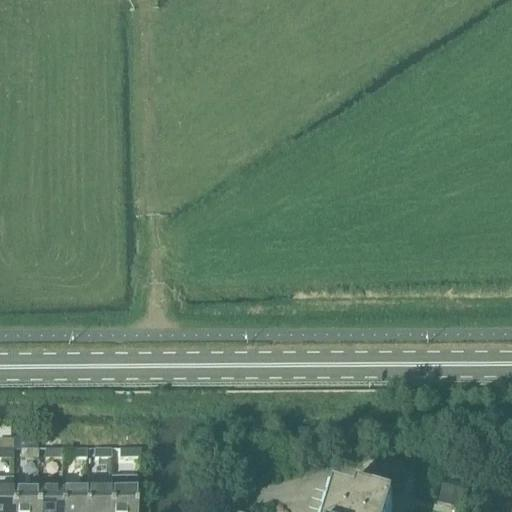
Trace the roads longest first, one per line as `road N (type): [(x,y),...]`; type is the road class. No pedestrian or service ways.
road 1 (primary): [(0,370),(511,367)]
road 2 (unclassified): [(0,337),(511,336)]
road 3 (track): [(155,339),(143,0)]
